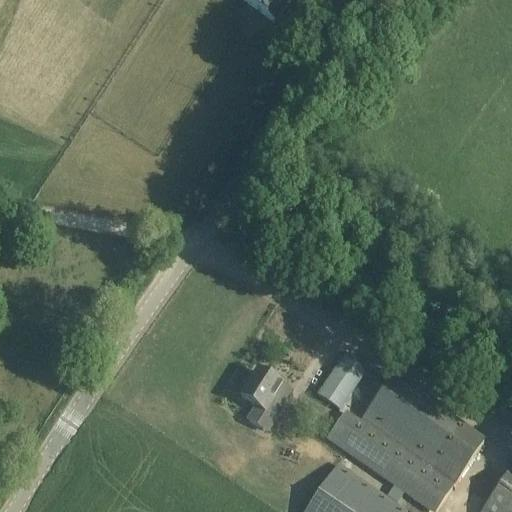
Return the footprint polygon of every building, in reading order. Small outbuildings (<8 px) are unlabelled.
[(276,26),(295,0),(242,0),(242,2),(276,26)] [(345,359),(332,378),(318,400),(340,414),(351,398),(357,402),(361,395),(355,391),(366,373),(345,359)] [(257,372),(240,398),(254,407),(245,422),(267,436),(293,396),(292,395),(257,372)] [(362,425),(346,414),(326,443),(425,511),(437,511),(455,488),(485,443),(392,378),(362,425)] [(404,511),(339,467),(308,511),(404,511)] [(511,511),(511,469),(483,511),(511,511)]
